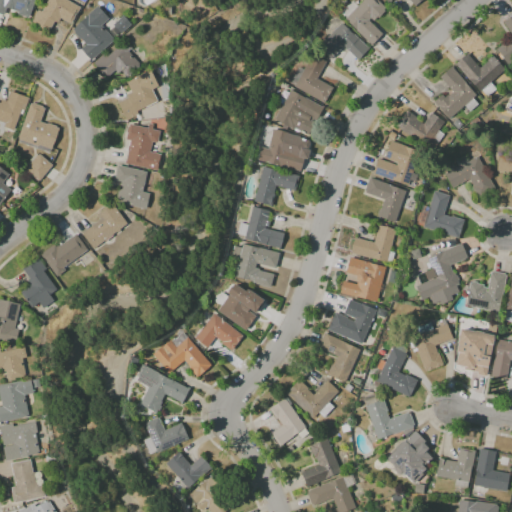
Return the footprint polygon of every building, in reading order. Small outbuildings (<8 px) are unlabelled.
[(35,0),(29,18),(18,14),(19,12),(7,7),(4,15),(0,13),(0,0),(35,0)] [(49,32),(32,22),(39,10),(42,12),(49,0),(66,0),(80,8),(71,24),(60,18),(57,23),(55,21),(49,32)] [(371,45),(356,30),(345,19),(346,19),(340,13),(352,1),(358,6),(363,0),(378,0),(386,7),(383,10),(385,11),(378,18),(377,17),(373,21),(371,18),(368,21),(382,34),(371,45)] [(92,60),(81,49),(87,44),(81,38),(80,39),(74,32),(75,32),(73,29),(88,16),(87,15),(97,6),(109,18),(101,25),(113,39),(112,40),(113,41),(92,60)] [(511,60),(507,64),(498,51),(497,51),(496,48),(506,41),(507,43),(511,39),(511,33),(504,22),(511,15),(511,60)] [(112,25),(123,16),(131,25),(121,35),(112,25)] [(358,60),(343,46),(331,59),(318,47),(341,23),(353,34),(353,33),(367,47),(368,46),(370,48),(358,60)] [(106,78),(96,67),(96,66),(94,63),(104,54),(107,57),(126,40),(133,48),(128,52),(140,64),(139,65),(139,66),(127,77),(121,71),(118,73),(116,70),(116,69),(106,78)] [(324,104),(294,87),(295,86),(289,83),(299,67),(304,70),(314,52),(328,60),(317,78),(333,87),(324,104)] [(488,98),(482,90),(479,92),(468,80),(469,80),(456,65),(455,67),(453,65),(467,53),(469,55),(468,56),(479,67),(492,56),(504,70),(490,83),(497,90),(488,98)] [(449,119),(437,107),(438,107),(433,102),(442,95),(445,98),(449,94),(450,95),(453,92),(440,77),(453,66),(454,67),(453,68),(467,83),(465,84),(476,95),(473,98),(478,104),(470,112),(464,106),(449,119)] [(127,120),(118,103),(129,98),(127,95),(132,92),(127,82),(142,75),(142,74),(150,70),(158,86),(152,90),(157,101),(137,111),(139,115),(127,120)] [(308,135),(294,128),(293,130),(275,119),(291,90),(321,107),(322,106),(324,107),(316,121),(313,119),(312,121),(315,123),(308,135)] [(14,131),(4,127),(5,124),(0,122),(0,102),(1,103),(2,99),(7,101),(11,91),(29,98),(25,111),(22,109),(14,131)] [(50,153),(18,142),(20,138),(18,137),(31,103),(33,104),(33,103),(43,107),(43,108),(44,108),(40,122),(47,125),(48,123),(57,126),(56,128),(58,128),(50,153)] [(433,152),(425,147),(425,148),(395,127),(400,119),(401,120),(407,111),(418,119),(417,120),(423,124),(431,113),(444,122),(438,130),(445,135),(433,152)] [(481,130),(477,125),(473,128),(469,123),(477,116),(481,122),(485,127),(481,130)] [(457,129),(452,123),(457,119),(462,125),(457,129)] [(157,171),(125,164),(128,150),(127,150),(128,145),(129,146),(131,140),(127,139),(128,133),(127,132),(128,127),(129,127),(130,124),(148,128),(149,124),(153,125),(152,129),(160,131),(158,143),(152,142),(150,152),(161,154),(157,171)] [(300,171),(266,162),(266,163),(258,160),(261,147),(268,149),(273,129),(288,133),(309,139),(309,142),(309,143),(308,149),(307,149),(310,150),(308,159),(304,159),(300,171)] [(408,187),(392,181),(391,181),(372,173),(378,158),(396,165),(397,163),(384,158),(391,140),(405,146),(405,147),(421,153),(408,187)] [(511,192),(511,190),(511,172),(504,171),(504,173),(499,172),(499,171),(497,171),(499,152),(511,153),(511,192)] [(40,181),(27,170),(31,165),(30,164),(32,162),(30,160),(36,154),(38,156),(39,155),(52,166),(40,181)] [(479,197),(476,192),(475,192),(472,187),(473,186),(469,179),(452,188),(445,174),(458,167),(455,161),(465,155),(469,161),(478,156),(483,166),(482,167),(494,188),(479,197)] [(146,209),(117,203),(118,201),(116,201),(119,187),(121,187),(122,182),(114,180),(118,165),(147,172),(142,192),(150,194),(146,209)] [(0,167),(9,174),(2,183),(12,190),(0,205),(0,167)] [(272,206),(269,206),(269,205),(254,201),(263,167),(299,176),(295,192),(292,191),(292,190),(276,186),(274,194),(275,194),(272,206)] [(395,222),(378,216),(379,215),(378,214),(379,209),(380,210),(384,200),(365,193),(366,191),(364,191),(368,179),(370,180),(371,178),(406,191),(395,222)] [(458,239),(422,228),(423,226),(416,223),(421,206),(429,209),(434,191),(449,196),(443,215),(451,218),(451,216),(464,221),(463,224),(462,224),(459,232),(460,233),(458,239)] [(94,249),(82,233),(100,219),(97,216),(112,204),(127,223),(120,229),(121,230),(117,233),(116,231),(94,249)] [(280,250),(278,249),(279,248),(260,243),(244,239),(245,236),(237,234),(240,223),(248,225),(253,207),(270,211),(267,221),(270,221),(268,227),(266,226),(265,229),(284,233),(280,250)] [(392,263),(372,258),(352,253),(355,238),(374,243),(378,225),(395,230),(390,251),(394,253),(392,263)] [(57,277),(41,255),(43,253),(43,252),(52,245),(53,246),(55,245),(57,247),(58,245),(59,247),(76,234),(88,250),(63,268),(65,271),(57,277)] [(422,300),(416,286),(436,278),(427,258),(442,252),(442,251),(462,243),(468,258),(450,265),(453,273),(454,272),(456,276),(457,275),(459,280),(458,281),(459,284),(456,285),(459,292),(451,295),(452,299),(441,304),(439,300),(432,303),(430,297),(422,300)] [(252,281),(235,277),(240,257),(232,255),(234,246),(242,248),(243,244),(279,253),(276,268),(256,263),(255,268),(259,269),(259,271),(273,274),(270,287),(251,283),(252,281)] [(376,302),(357,297),(340,293),(343,281),(357,284),(358,281),(356,278),(357,275),(346,272),(350,257),(386,267),(376,302)] [(44,309),(39,302),(32,308),(21,292),(30,285),(27,281),(30,279),(23,269),(38,258),(47,269),(44,271),(57,290),(50,295),(54,301),(44,309)] [(467,284),(469,285),(470,282),(483,285),(483,287),(487,288),(486,292),(487,292),(491,272),(492,272),(493,271),(505,274),(505,275),(506,275),(499,313),(465,306),(468,294),(460,293),(467,284)] [(511,322),(502,320),(508,295),(511,278),(511,322)] [(246,330),(218,311),(222,305),(215,300),(221,292),(227,297),(229,294),(227,293),(234,284),(246,292),(248,289),(264,300),(255,313),(249,309),(248,311),(256,316),(246,330)] [(17,342),(0,338),(0,299),(20,304),(17,316),(23,318),(22,321),(16,320),(14,329),(19,330),(18,333),(19,333),(17,342)] [(361,345),(328,330),(335,312),(347,317),(346,318),(354,322),(355,319),(343,313),(349,300),(361,305),(362,304),(376,310),(361,345)] [(231,351),(221,343),(222,342),(216,337),(207,348),(195,338),(214,313),(243,336),(231,351)] [(455,322),(446,320),(448,314),(456,316),(455,322)] [(464,327),(456,325),(458,318),(466,320),(464,327)] [(426,372),(418,351),(414,352),(413,349),(417,348),(416,346),(412,347),(410,341),(414,339),(413,337),(420,334),(417,328),(430,323),(433,329),(447,323),(453,338),(435,346),(438,353),(439,353),(443,365),(426,372)] [(486,377),(477,375),(477,372),(472,371),(464,370),(464,366),(456,365),(458,352),(457,352),(458,343),(460,329),(494,336),(486,377)] [(197,378),(189,368),(190,367),(184,360),(169,373),(153,355),(163,346),(164,347),(171,341),(172,342),(183,332),(187,337),(211,365),(197,378)] [(345,382),(331,376),(330,376),(328,375),(333,364),(334,364),(338,356),(318,347),(324,334),(326,335),(326,334),(346,343),(346,344),(360,350),(345,382)] [(506,379),(491,376),(495,355),(496,355),(499,340),(511,342),(511,360),(510,360),(506,379)] [(409,397),(385,385),(384,385),(376,381),(378,378),(372,375),(380,359),(385,362),(393,347),(394,348),(400,342),(408,351),(404,353),(407,354),(398,372),(405,376),(406,375),(418,380),(409,397)] [(21,346),(0,349),(0,367),(2,367),(4,379),(26,375),(21,346)] [(157,413),(153,412),(154,411),(140,404),(149,387),(137,381),(139,378),(138,376),(138,375),(139,373),(138,372),(142,364),(187,388),(188,387),(190,389),(182,404),(180,403),(181,402),(165,394),(161,401),(162,402),(160,405),(162,406),(159,411),(158,410),(157,413)] [(33,388),(34,394),(25,395),(29,415),(27,415),(28,417),(0,422),(0,406),(2,406),(1,401),(0,401),(0,384),(31,379),(31,380),(33,388)] [(33,388),(31,380),(37,379),(39,387),(33,388)] [(313,419),(286,393),(298,381),(299,382),(300,381),(308,389),(307,390),(313,395),(327,381),(338,391),(328,402),(334,407),(324,418),(318,413),(313,419)] [(350,392),(344,388),(347,384),(353,388),(350,392)] [(392,435),(392,434),(377,439),(365,406),(367,405),(365,401),(377,397),(379,401),(382,400),(382,401),(383,400),(387,411),(386,411),(389,419),(408,413),(408,414),(409,414),(414,426),(412,426),(413,427),(392,435)] [(280,446),(271,434),(282,425),(277,418),(276,419),(269,409),(272,406),(272,407),(284,398),(293,409),(296,406),(301,411),(297,414),(306,427),(304,429),(307,433),(297,441),(293,436),(280,446)] [(150,455),(143,440),(150,437),(144,423),(159,417),(164,430),(182,423),(189,439),(157,453),(157,452),(150,455)] [(14,443),(4,445),(0,426),(13,423),(14,426),(36,422),(38,432),(34,433),(38,455),(6,461),(3,447),(13,445),(14,443)] [(343,433),(341,425),(348,423),(350,431),(343,433)] [(369,441),(367,434),(374,431),(376,438),(369,441)] [(413,483),(403,472),(400,475),(388,464),(390,462),(386,459),(396,449),(395,448),(402,441),(403,442),(415,431),(426,442),(424,444),(428,448),(425,451),(431,458),(423,466),(427,470),(413,483)] [(307,489),(300,471),(302,470),(303,472),(319,465),(316,457),(315,458),(313,454),(312,455),(310,450),(311,450),(310,446),(311,446),(310,444),(315,441),(316,444),(327,440),(340,470),(338,470),(339,473),(326,479),(327,479),(309,487),(309,488),(307,489)] [(289,453),(286,448),(295,443),(298,448),(289,453)] [(467,488),(454,486),(456,480),(436,476),(439,458),(457,462),(459,448),(475,451),(469,483),(468,483),(467,488)] [(474,485),(477,470),(476,470),(480,449),(496,452),(492,471),(509,474),(506,492),(474,485)] [(188,488),(166,464),(179,452),(191,466),(201,456),(212,468),(200,479),(199,478),(188,488)] [(15,503),(14,500),(12,500),(11,494),(13,494),(11,488),(16,487),(11,463),(30,460),(33,473),(35,472),(38,486),(44,485),(45,495),(39,496),(40,498),(15,503)] [(224,511),(209,511),(207,508),(202,511),(189,494),(211,477),(210,476),(214,473),(215,474),(217,472),(226,484),(216,491),(229,509),(224,511)] [(343,511),(336,511),(335,508),(337,507),(333,498),(314,506),(314,505),(312,505),(307,493),(309,492),(308,491),(329,483),(343,477),(343,478),(352,474),(356,484),(347,487),(356,507),(343,511)] [(423,493),(414,492),(415,484),(424,485),(423,493)] [(58,507),(54,500),(61,496),(65,503),(58,507)] [(19,511),(25,507),(26,509),(34,504),(37,507),(48,500),(55,511),(19,511)] [(457,511),(460,500),(475,502),(475,501),(497,505),(497,506),(498,506),(497,511),(457,511)]
